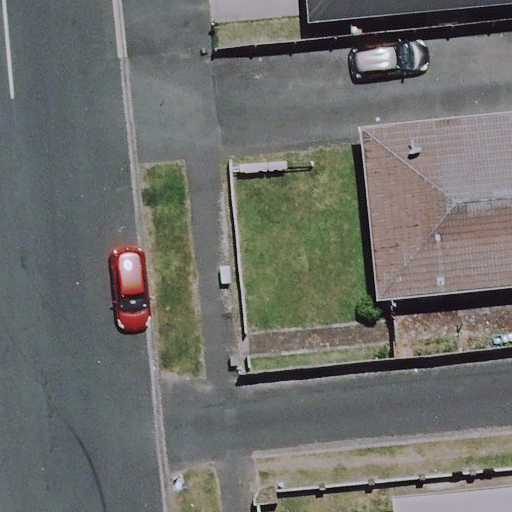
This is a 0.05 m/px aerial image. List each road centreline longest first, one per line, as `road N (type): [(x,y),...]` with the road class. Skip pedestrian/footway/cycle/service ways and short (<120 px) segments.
road 1 (residential): [(3,0),(55,511)]
road 2 (unknown): [(511,427),(52,473)]
